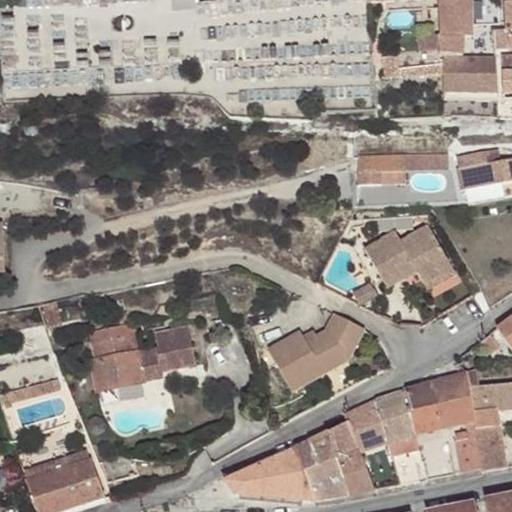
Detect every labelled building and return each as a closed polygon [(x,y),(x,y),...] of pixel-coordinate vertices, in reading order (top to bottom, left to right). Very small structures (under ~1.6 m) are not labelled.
[(441,0),(441,6),(442,37),(442,57),(462,58),(463,38),(472,38),(474,6),(474,0),(441,0)] [(509,50),(508,34),(496,34),(497,50),(509,50)] [(511,56),(509,57),(509,58),(502,58),(502,74),(504,100),(511,100),(511,56)] [(486,58),(462,58),(442,57),(443,102),(498,101),(495,58),(486,58)] [(498,101),(443,102),(443,110),(499,109),(498,101)] [(511,181),(511,159),(479,166),(483,187),(511,181)] [(378,183),(377,168),(360,169),(360,184),(378,183)] [(429,295),(459,279),(436,236),(407,252),(402,243),(372,257),(394,299),(424,284),(429,295)] [(464,287),(459,279),(429,295),(433,302),(464,287)] [(380,294),(372,281),(355,291),(363,304),(380,294)] [(57,306),(39,311),(49,329),(62,325),(57,306)] [(347,360),(364,330),(335,314),(326,331),(307,336),(303,325),(268,336),(284,383),(347,360)] [(511,318),(498,330),(511,349),(511,318)] [(137,352),(143,382),(161,379),(160,373),(194,366),(186,327),(153,334),(156,348),(137,352)] [(491,335),(481,342),(489,354),(499,346),(491,335)] [(143,382),(137,352),(131,353),(127,337),(91,343),(94,360),(90,361),(95,392),(143,382)] [(468,374),(475,425),(476,436),(481,471),(482,473),(506,469),(506,468),(500,410),(511,408),(511,382),(481,386),(478,371),(468,374)] [(429,384),(407,391),(417,437),(445,431),(475,425),(468,374),(436,382),(429,384)] [(62,380),(0,397),(0,406),(1,409),(66,391),(62,380)] [(407,391),(378,402),(390,443),(417,437),(407,391)] [(346,416),(348,423),(360,452),(390,443),(378,402),(346,416)] [(348,423),(330,432),(349,496),(375,491),(366,469),(360,452),(348,423)] [(330,432),(297,449),(314,503),(349,496),(330,432)] [(420,451),(423,463),(427,481),(456,476),(449,436),(418,442),(420,451)] [(461,475),(481,471),(476,436),(456,441),(461,475)] [(366,469),(394,458),(394,456),(390,443),(360,452),(366,469)] [(87,447),(22,470),(25,478),(25,479),(90,457),(87,447)] [(259,466),(226,481),(236,496),(272,499),(314,503),(297,449),(259,466)] [(394,458),(398,470),(403,486),(421,482),(417,464),(423,463),(420,451),(394,456),(394,458)] [(135,473),(129,452),(99,460),(105,481),(135,473)] [(90,457),(25,479),(36,511),(57,511),(103,495),(90,457)] [(403,486),(398,470),(384,474),(389,489),(403,486)] [(511,511),(511,496),(484,502),(486,511),(511,511)]
